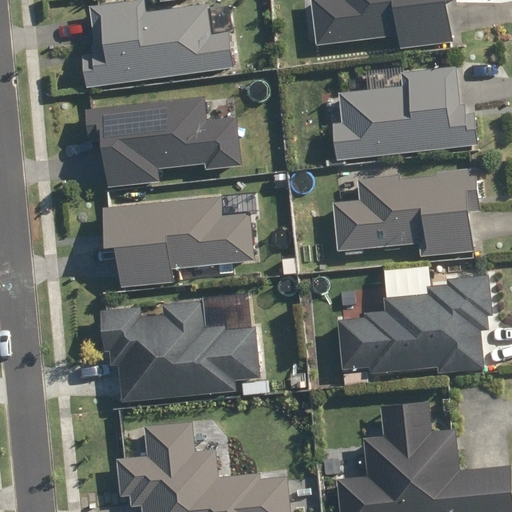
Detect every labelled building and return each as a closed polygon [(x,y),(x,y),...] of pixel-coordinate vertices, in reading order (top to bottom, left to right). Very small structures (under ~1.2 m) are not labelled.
[(86,56),(90,88),(237,68),(232,31),(217,33),(213,4),(149,13),(147,0),(139,0),(93,6),(98,45),(95,45),(96,54),(86,56)] [(313,0),(319,46),(402,35),(403,49),(456,42),(451,1),(454,0),(313,0)] [(336,124),(340,160),(481,145),(477,113),(470,114),(468,104),(463,105),(459,66),(404,72),(406,86),(342,93),(345,123),(336,124)] [(207,96),(89,110),(93,142),(105,141),(111,188),(163,182),(161,169),(208,164),(208,170),(245,166),(240,117),(210,120),(207,96)] [(336,202),(341,251),(422,243),(423,256),(477,251),(474,212),(484,211),(479,168),(439,172),(439,176),(404,179),(403,175),(361,179),(363,200),(336,202)] [(224,196),(106,207),(107,216),(102,216),(104,230),(108,229),(110,249),(120,248),(124,288),(177,282),(176,269),(259,261),(254,212),(226,214),(224,196)] [(369,317),(342,320),(346,369),(373,367),(374,373),(442,367),(442,373),(488,369),(485,331),(493,330),(491,315),(496,315),(495,306),(492,275),(450,279),(451,284),(431,286),(431,294),(387,298),(388,311),(368,312),(369,317)] [(122,365),(126,402),(240,391),(239,380),(264,377),(259,326),(229,329),(229,325),(209,327),(207,300),(166,304),(167,314),(145,316),(144,306),(104,310),(108,352),(113,352),(114,366),(122,365)] [(340,479),(343,511),(511,511),(511,465),(462,470),(458,429),(435,431),(432,401),(384,406),(387,436),(367,438),(371,476),(340,479)] [(145,506),(145,511),(294,511),(291,476),(263,479),(263,473),(221,477),(218,449),(198,451),(195,421),(147,426),(150,456),(120,459),(123,496),(133,495),(134,507),(145,506)]
